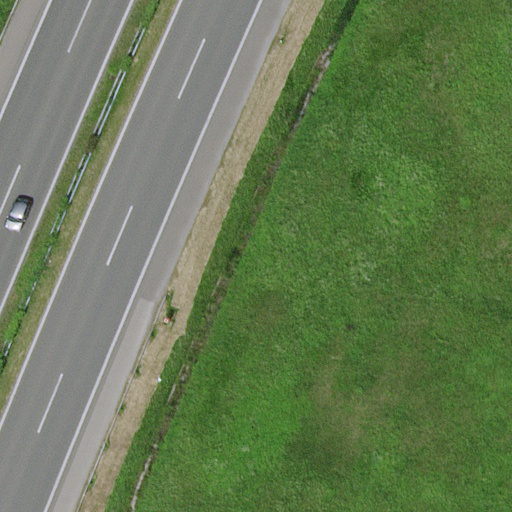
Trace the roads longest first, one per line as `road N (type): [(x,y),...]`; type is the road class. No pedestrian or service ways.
road 1 (motorway): [(7,511),(223,0)]
road 2 (motorway): [(92,0),(0,216)]
